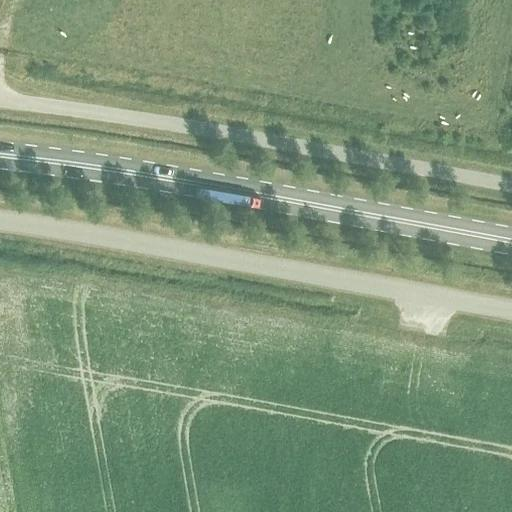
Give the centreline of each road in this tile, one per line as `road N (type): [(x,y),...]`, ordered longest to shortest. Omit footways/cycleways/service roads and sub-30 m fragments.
road 1 (unclassified): [(0,221),(511,314)]
road 2 (primary): [(511,239),(0,154)]
road 3 (unclassified): [(0,99),(511,183)]
